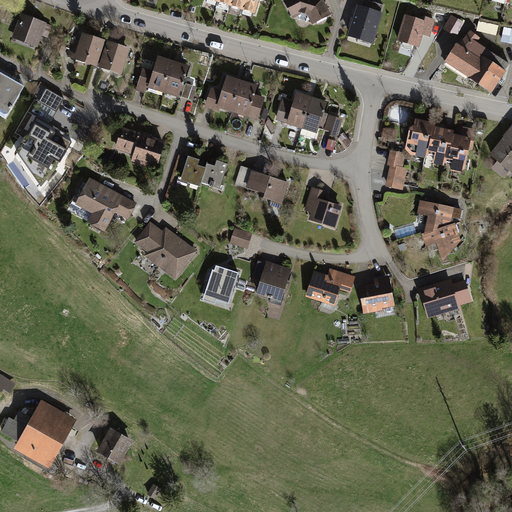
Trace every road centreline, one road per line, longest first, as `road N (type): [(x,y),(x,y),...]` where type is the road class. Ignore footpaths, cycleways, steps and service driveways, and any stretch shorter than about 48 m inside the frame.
road 1 (residential): [(375,83),(356,168),(273,154),(40,76)]
road 2 (residential): [(99,8),(375,83)]
road 3 (residential): [(375,83),(511,113)]
